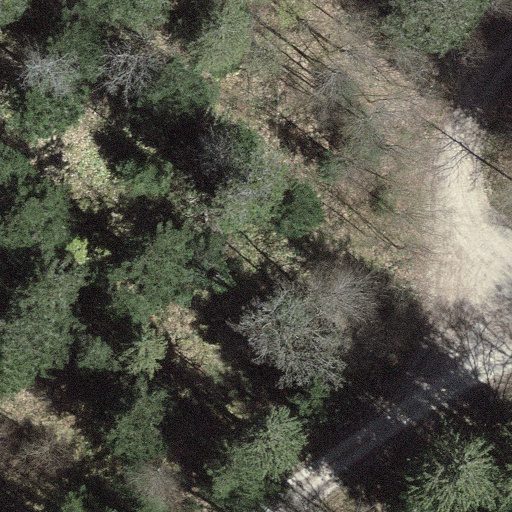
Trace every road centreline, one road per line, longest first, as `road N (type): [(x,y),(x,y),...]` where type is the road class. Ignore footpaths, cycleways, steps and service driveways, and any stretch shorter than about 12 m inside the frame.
road 1 (track): [(511,300),(484,256),(453,146),(511,35)]
road 2 (track): [(511,373),(276,511)]
